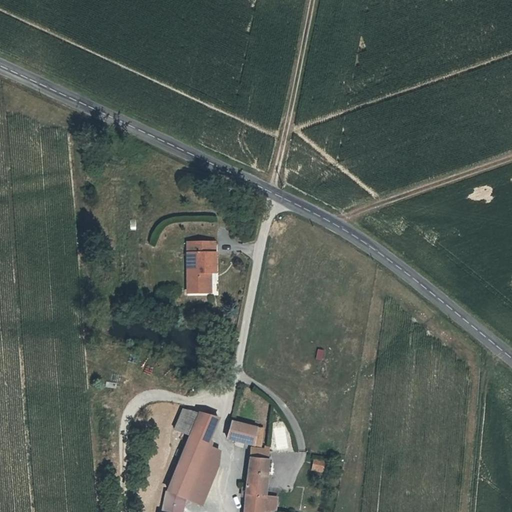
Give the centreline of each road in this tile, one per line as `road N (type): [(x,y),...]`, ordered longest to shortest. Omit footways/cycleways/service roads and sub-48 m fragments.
road 1 (tertiary): [(270,193),(0,70)]
road 2 (tertiary): [(511,362),(347,236),(270,193)]
road 3 (track): [(270,193),(311,0)]
road 4 (residential): [(270,193),(233,379)]
